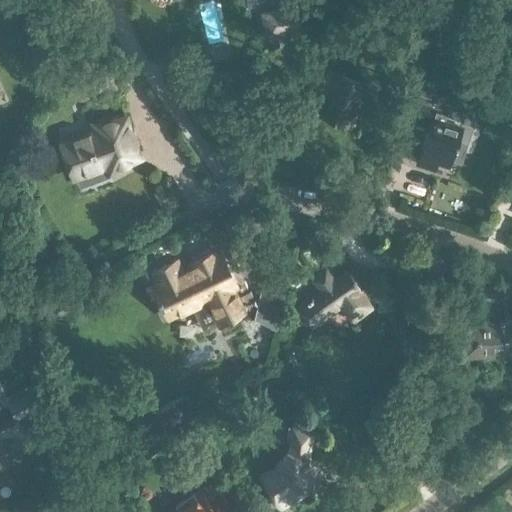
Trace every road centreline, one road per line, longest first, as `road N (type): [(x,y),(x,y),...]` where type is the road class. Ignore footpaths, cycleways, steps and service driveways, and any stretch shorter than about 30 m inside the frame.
road 1 (residential): [(511,266),(375,216),(268,195),(219,196),(185,212)]
road 2 (residential): [(414,511),(511,442)]
